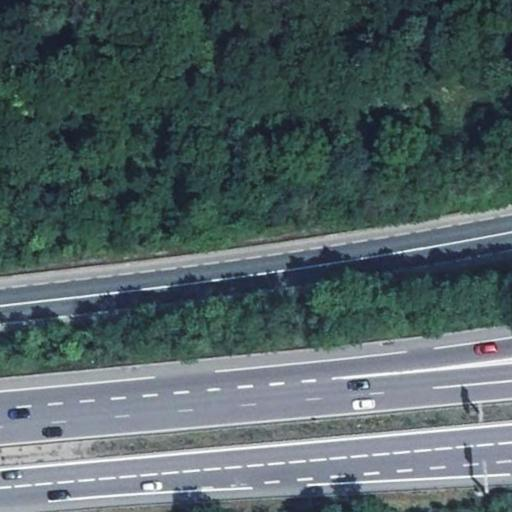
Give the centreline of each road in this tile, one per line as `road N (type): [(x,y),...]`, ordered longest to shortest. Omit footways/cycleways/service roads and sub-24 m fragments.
road 1 (secondary): [(0,304),(244,275),(511,230)]
road 2 (motorway): [(0,488),(511,442)]
road 3 (motorway): [(261,403),(0,426)]
road 4 (motorway): [(511,353),(261,403)]
road 5 (motorway): [(511,380),(261,403)]
